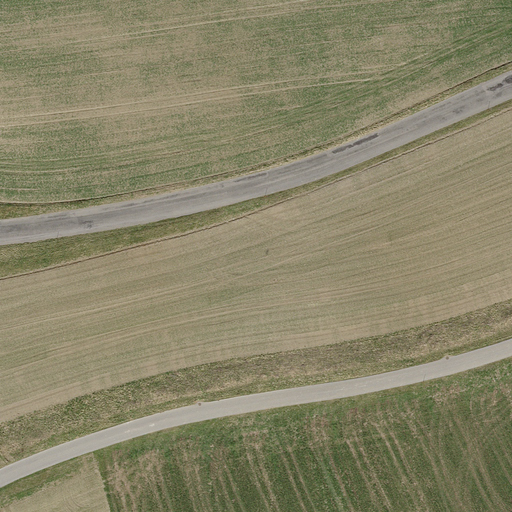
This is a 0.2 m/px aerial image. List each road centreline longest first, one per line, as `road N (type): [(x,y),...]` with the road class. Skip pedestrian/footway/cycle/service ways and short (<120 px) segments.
road 1 (tertiary): [(0,231),(159,213),(340,161),(511,85)]
road 2 (unclassified): [(0,479),(114,432),(273,396),(430,374),(511,343)]
